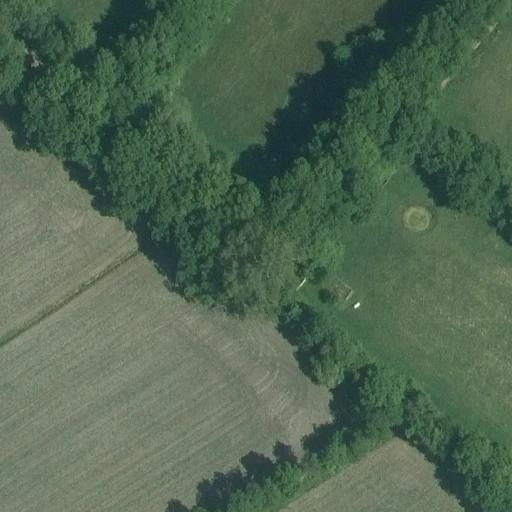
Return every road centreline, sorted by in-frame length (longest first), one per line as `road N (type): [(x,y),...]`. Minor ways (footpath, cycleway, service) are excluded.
road 1 (track): [(256,249),(281,269),(292,265),(510,0)]
road 2 (track): [(256,249),(0,32)]
